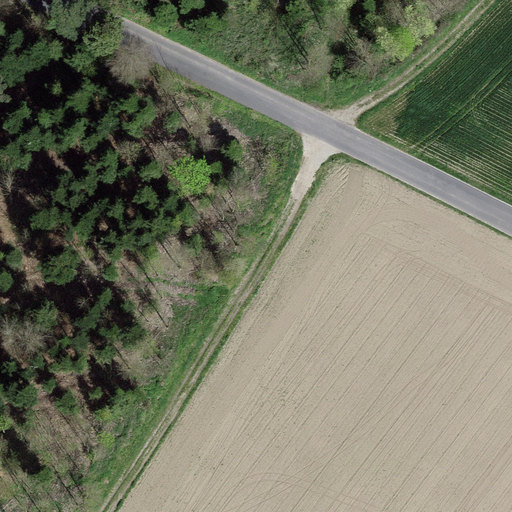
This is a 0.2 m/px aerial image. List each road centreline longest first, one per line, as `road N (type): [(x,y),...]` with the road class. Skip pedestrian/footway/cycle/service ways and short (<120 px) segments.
road 1 (tertiary): [(49,0),(511,220)]
road 2 (track): [(106,511),(291,213),(329,132)]
road 3 (track): [(329,132),(448,54),(499,0)]
